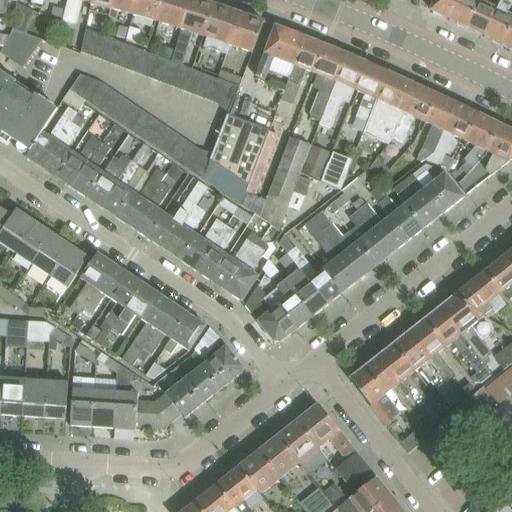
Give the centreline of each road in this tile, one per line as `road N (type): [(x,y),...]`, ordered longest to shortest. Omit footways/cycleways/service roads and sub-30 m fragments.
road 1 (residential): [(0,165),(227,317),(283,386)]
road 2 (residential): [(315,361),(511,205)]
road 3 (residential): [(87,464),(180,466),(283,386)]
road 4 (residential): [(315,361),(435,511)]
road 5 (tertiary): [(511,91),(398,37)]
